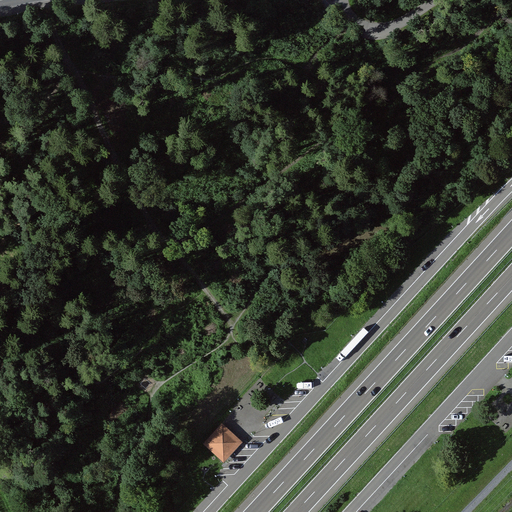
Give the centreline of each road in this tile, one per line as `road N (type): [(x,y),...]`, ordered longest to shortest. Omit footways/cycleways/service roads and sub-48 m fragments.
road 1 (motorway): [(511,231),(253,511)]
road 2 (motorway): [(293,511),(511,275)]
